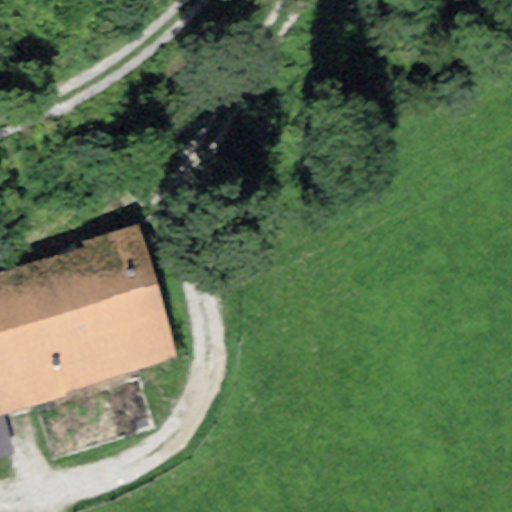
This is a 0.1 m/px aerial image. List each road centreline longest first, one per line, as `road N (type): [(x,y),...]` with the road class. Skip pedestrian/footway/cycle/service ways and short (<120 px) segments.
road 1 (track): [(0,250),(68,228),(195,141),(301,0)]
road 2 (track): [(0,130),(95,82),(195,0)]
